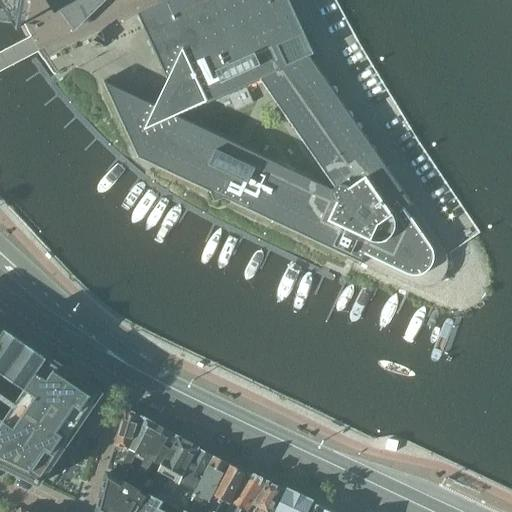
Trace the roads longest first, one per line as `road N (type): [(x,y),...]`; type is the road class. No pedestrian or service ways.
road 1 (tertiary): [(449,511),(149,369),(0,243)]
road 2 (tertiary): [(0,289),(116,368),(416,511)]
